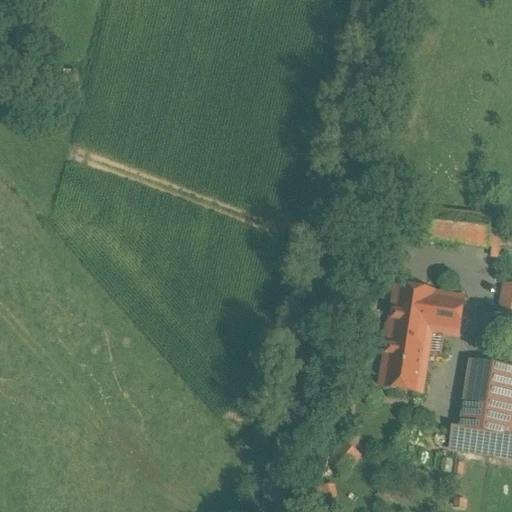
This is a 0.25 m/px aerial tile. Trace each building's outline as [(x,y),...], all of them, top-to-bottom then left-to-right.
[(77,73),(54,74),(56,104),(79,103),(77,73)] [(492,220),(409,210),(405,241),(488,250),(488,249),(490,232),(492,220)] [(504,234),(490,232),(488,249),(502,251),(504,234)] [(511,287),(507,287),(502,318),(511,319),(511,287)] [(438,296),(397,290),(391,327),(387,329),(386,342),(388,346),(387,352),(388,352),(382,389),(422,395),(431,335),(459,339),(464,301),(438,297),(438,296)] [(511,338),(507,372),(473,367),(462,435),(454,434),(452,450),(503,458),(506,439),(511,440),(511,338)] [(359,459),(346,448),(332,466),(346,476),(359,459)] [(312,511),(336,511),(329,485),(306,492),(312,511)]
